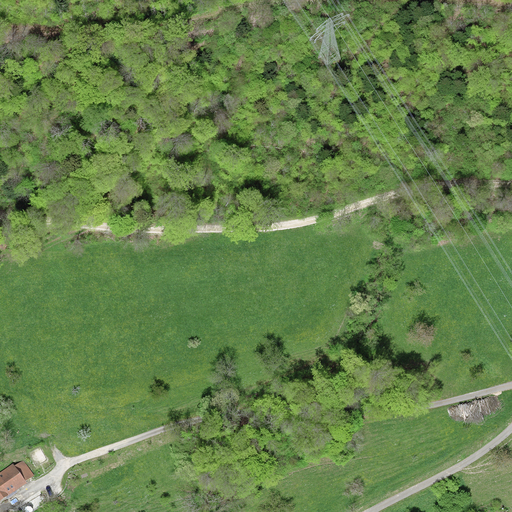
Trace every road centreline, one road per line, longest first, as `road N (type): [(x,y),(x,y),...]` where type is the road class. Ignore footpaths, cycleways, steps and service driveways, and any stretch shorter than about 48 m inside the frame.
road 1 (track): [(0,511),(65,469),(192,422),(266,409),(384,412),(511,390)]
road 2 (track): [(511,182),(416,191),(290,225),(241,229),(0,215)]
road 3 (track): [(296,0),(137,30),(0,27)]
road 4 (track): [(511,424),(467,460),(369,511)]
